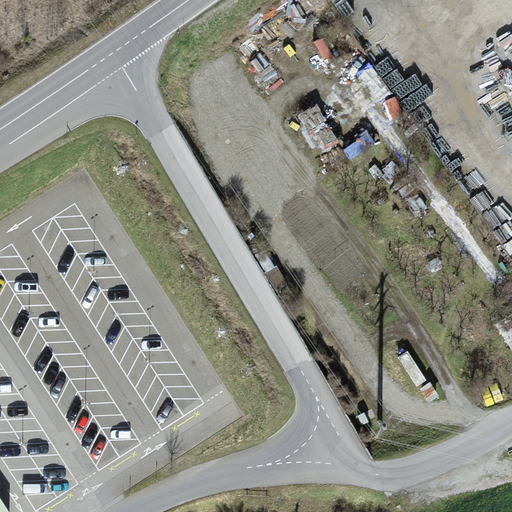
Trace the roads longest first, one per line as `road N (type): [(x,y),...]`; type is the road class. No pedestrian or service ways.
road 1 (unclassified): [(511,430),(365,484),(114,53)]
road 2 (track): [(246,120),(320,201),(485,445)]
road 3 (tertiary): [(114,53),(0,128)]
